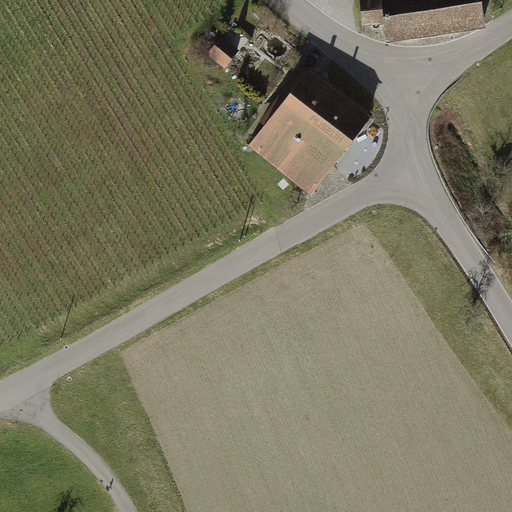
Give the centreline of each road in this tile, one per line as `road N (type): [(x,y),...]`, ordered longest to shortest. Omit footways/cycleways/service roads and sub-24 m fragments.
road 1 (unclassified): [(0,395),(408,169)]
road 2 (tertiary): [(408,169),(511,323)]
road 3 (track): [(11,390),(90,457),(129,511)]
road 4 (tertiary): [(290,0),(321,29),(414,85)]
